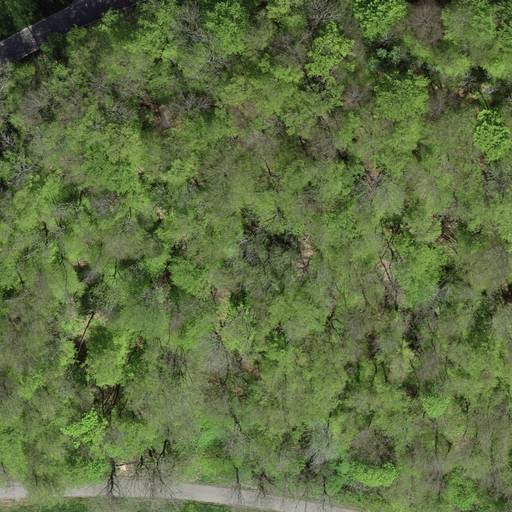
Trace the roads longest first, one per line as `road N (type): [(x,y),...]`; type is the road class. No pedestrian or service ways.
road 1 (unclassified): [(0,489),(180,491),(321,511)]
road 2 (tertiary): [(0,57),(113,0)]
